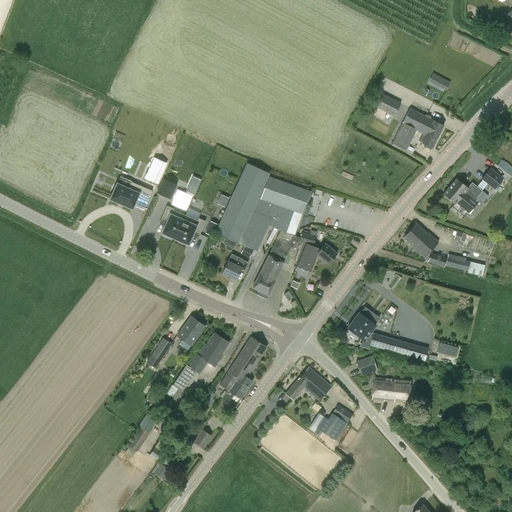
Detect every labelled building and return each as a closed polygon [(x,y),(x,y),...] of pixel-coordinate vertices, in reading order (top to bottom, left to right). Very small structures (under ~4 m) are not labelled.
[(445,92),(450,80),(432,72),(427,84),(445,92)] [(383,121),(387,113),(394,117),(401,103),(382,94),(372,115),(383,121)] [(432,148),(443,126),(430,119),(409,108),(391,143),(406,150),(416,130),(423,134),(419,141),(432,148)] [(268,225),(280,230),(286,232),(293,211),(302,214),(310,191),(268,176),(261,198),(258,197),(269,173),(247,163),(219,224),(215,233),(224,237),(257,251),(268,225)] [(490,169),(483,179),(494,188),(502,179),(490,169)] [(186,192),(194,195),(200,180),(193,177),(186,192)] [(164,178),(158,191),(170,197),(177,184),(164,178)] [(455,204),(456,202),(468,213),(477,202),(476,200),(477,198),(476,197),(481,190),(471,182),(467,187),(456,178),(443,194),(455,204)] [(118,182),(111,198),(132,207),(136,197),(147,202),(153,190),(131,181),(128,187),(118,182)] [(225,206),(228,196),(220,193),(217,203),(225,206)] [(489,227),(496,208),(485,204),(478,223),(489,227)] [(167,206),(161,219),(167,221),(162,232),(164,233),(163,235),(170,237),(171,236),(175,238),(185,215),(173,210),(173,209),(167,206)] [(185,215),(175,238),(179,240),(179,241),(185,244),(186,243),(188,244),(193,233),(199,236),(205,223),(198,220),(197,221),(185,215)] [(210,222),(205,233),(211,236),(216,225),(210,222)] [(424,258),(438,242),(427,233),(426,233),(415,224),(403,238),(415,248),(414,249),(424,258)] [(280,230),(268,255),(252,288),(259,291),(257,295),(266,299),(267,295),(283,262),(287,256),(294,259),(299,237),(286,232),(280,230)] [(328,264),(336,254),(325,244),(320,249),(313,246),(316,236),(317,232),(309,230),(308,234),(302,232),(300,242),(305,243),(303,248),(308,250),(307,252),(316,255),(317,254),(328,264)] [(459,242),(460,240),(462,234),(462,233),(457,231),(456,232),(453,240),(459,242)] [(226,238),(224,243),(233,248),(236,242),(226,238)] [(252,252),(244,248),(241,254),(249,258),(252,252)] [(296,266),(310,271),(316,255),(307,252),(308,250),(303,248),(296,266)] [(236,279),(241,269),(244,270),(248,261),(231,253),(222,273),(236,279)] [(482,276),(485,265),(465,260),(465,257),(448,254),(447,258),(431,253),(428,262),(444,267),(445,266),(468,271),(467,272),(482,276)] [(291,281),(288,286),(296,290),(299,285),(291,281)] [(289,291),(284,294),(288,301),(293,298),(289,291)] [(348,328),(359,336),(366,341),(377,326),(370,321),(358,313),(348,328)] [(191,316),(177,335),(182,339),(178,344),(187,351),(191,345),(192,346),(206,327),(191,316)] [(370,345),(394,352),(398,340),(373,332),(370,345)] [(186,364),(179,375),(189,382),(191,383),(198,373),(199,374),(208,362),(215,367),(221,359),(223,356),(221,355),(229,343),(214,333),(206,344),(205,343),(197,355),(195,353),(187,365),(186,364)] [(172,343),(163,337),(146,362),(155,368),(172,343)] [(226,388),(230,382),(233,384),(238,376),(244,380),(246,376),(247,376),(266,347),(251,337),(220,384),(226,388)] [(361,375),(376,370),(372,357),(356,362),(361,375)] [(293,400),(304,387),(319,400),(330,386),(308,367),(286,393),(293,400)] [(220,399),(227,404),(234,394),(241,398),(252,381),(246,378),(247,376),(246,376),(244,380),(238,376),(233,384),(230,382),(226,388),(227,389),(220,399)] [(408,403),(410,381),(375,377),(372,398),(384,400),(384,399),(394,400),(394,401),(408,403)] [(165,386),(161,383),(157,388),(161,391),(165,386)] [(181,390),(172,385),(172,384),(166,393),(175,399),(181,390)] [(347,423),(352,414),(337,405),(332,413),(347,423)] [(150,413),(141,427),(149,432),(158,419),(150,413)] [(318,427),(317,428),(322,431),(335,440),(347,423),(332,413),(328,419),(325,416),(318,427)] [(128,446),(136,452),(149,432),(141,427),(128,446)] [(203,447),(211,434),(202,428),(193,441),(203,447)] [(155,447),(148,455),(156,461),(162,453),(155,447)] [(154,472),(164,480),(171,471),(168,469),(162,464),(161,463),(154,472)]
